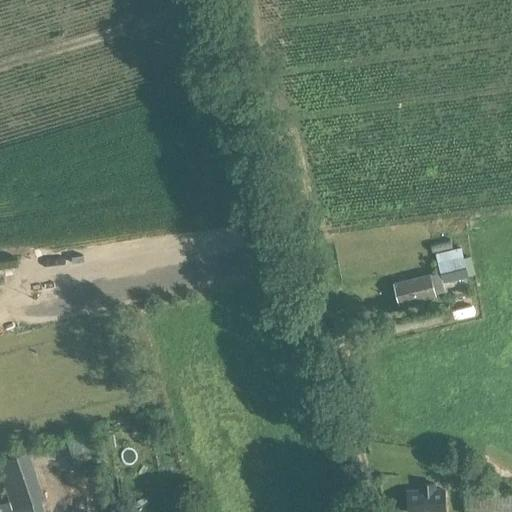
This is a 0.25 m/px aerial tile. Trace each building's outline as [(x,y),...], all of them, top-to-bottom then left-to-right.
[(394,282),(399,306),(436,297),(436,294),(447,291),(445,284),(469,278),(464,256),(438,262),(438,270),(431,273),(394,282)] [(0,461),(0,472),(13,510),(44,500),(28,452),(0,461)] [(429,492),(410,493),(410,511),(420,511),(436,511),(436,508),(443,507),(444,493),(437,492),(437,486),(429,486),(429,492)] [(511,511),(511,493),(466,489),(464,511),(511,511)] [(12,511),(8,499),(0,502),(0,511),(12,511)]
